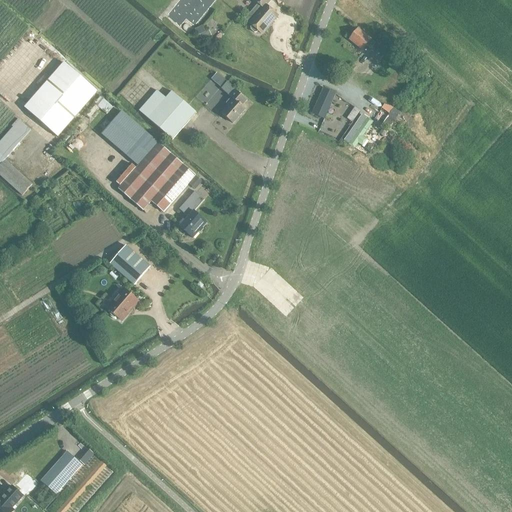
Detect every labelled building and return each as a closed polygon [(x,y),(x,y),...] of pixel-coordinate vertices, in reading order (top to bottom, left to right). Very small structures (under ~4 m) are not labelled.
[(259,4),(245,20),(250,25),(254,27),(252,29),(252,31),(256,34),(258,34),(259,32),(263,35),(273,23),(274,23),(279,17),(267,7),(273,0),(256,0),(255,1),(259,4)] [(205,44),(215,39),(210,30),(200,35),(205,44)] [(371,52),(375,47),(397,65),(404,57),(381,38),(375,45),(359,32),(350,42),(362,53),(366,48),(371,52)] [(65,64),(25,108),(58,138),(98,93),(65,64)] [(229,83),(222,90),(232,99),(227,105),(230,107),(223,115),(234,125),(247,111),(243,107),(247,102),(237,93),(238,91),(229,83)] [(323,88),(313,114),(325,119),(336,93),(323,88)] [(187,103),(173,92),(167,99),(158,92),(141,112),(174,141),(183,130),(199,114),(187,103)] [(95,102),(107,113),(113,106),(102,95),(95,102)] [(360,113),(354,110),(347,120),(352,124),(360,113)] [(126,115),(107,137),(139,165),(119,189),(144,210),(152,202),(151,201),(183,165),(158,143),(126,115)] [(367,122),(361,117),(343,142),(354,150),(357,145),(361,148),(366,142),(362,139),(372,125),(371,125),(371,123),(368,121),(367,122)] [(387,118),(380,129),(385,133),(393,122),(387,118)] [(14,127),(0,142),(0,175),(23,196),(33,184),(5,159),(31,130),(19,119),(12,126),(14,127)] [(183,165),(151,201),(152,202),(164,212),(195,176),(183,165)] [(62,175),(67,183),(74,178),(69,171),(62,175)] [(197,178),(190,186),(196,190),(202,183),(197,178)] [(196,193),(180,211),(189,219),(181,228),(194,240),(208,224),(195,213),(205,202),(196,193)] [(151,267),(127,246),(111,265),(135,285),(151,267)] [(138,301),(125,290),(109,309),(113,312),(112,313),(112,315),(115,318),(117,318),(118,317),(122,320),(129,312),(129,313),(129,312),(131,309),(132,309),(138,301)] [(56,495),(83,465),(79,461),(68,451),(64,456),(41,481),(56,495)] [(85,467),(94,456),(88,451),(79,461),(83,465),(85,467)] [(0,497),(0,511),(13,511),(14,511),(12,509),(23,496),(26,493),(28,495),(38,484),(26,474),(17,485),(21,489),(19,492),(12,486),(1,499),(0,497)]
